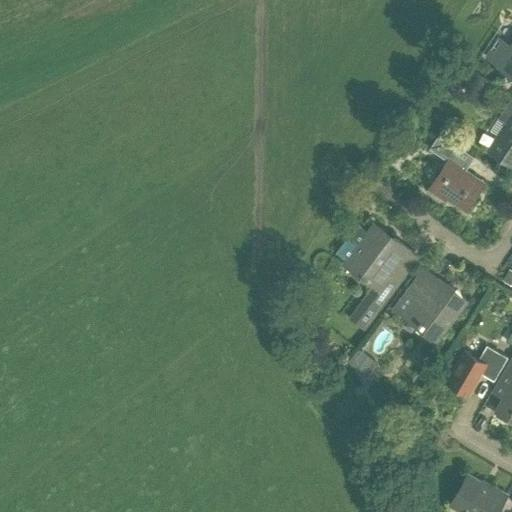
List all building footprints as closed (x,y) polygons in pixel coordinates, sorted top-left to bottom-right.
[(511,44),(498,66),(503,80),(507,78),(511,81),(511,44)] [(511,167),(511,98),(498,118),(506,123),(487,151),(511,167)] [(438,134),(428,149),(447,161),(428,190),(445,201),(447,198),(465,210),(483,183),(465,172),(474,157),(438,134)] [(357,226),(335,254),(347,263),(361,274),(360,275),(366,280),(367,278),(374,284),(348,318),(364,330),(405,275),(393,266),(405,250),(374,227),(368,234),(357,226)] [(406,320),(409,317),(436,337),(463,301),(435,280),(424,296),(412,287),(394,311),(406,320)] [(487,345),(478,360),(464,352),(446,382),(468,395),(481,373),(494,381),(508,358),(487,345)] [(362,383),(367,377),(378,363),(358,348),(348,362),(356,369),(362,383)] [(511,357),(492,392),(503,398),(496,411),(511,420),(511,357)] [(450,504),(464,511),(498,511),(508,495),(491,485),(490,487),(467,474),(450,504)]
